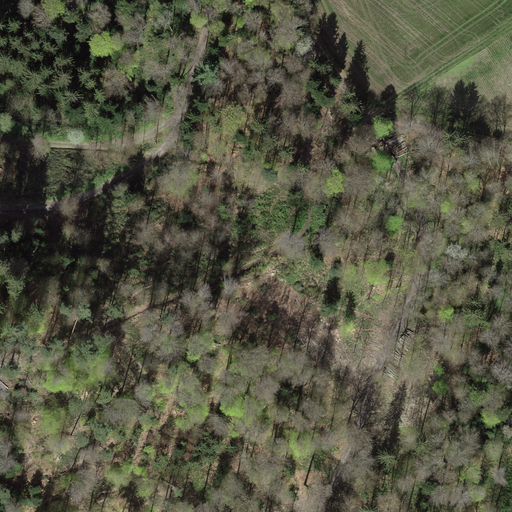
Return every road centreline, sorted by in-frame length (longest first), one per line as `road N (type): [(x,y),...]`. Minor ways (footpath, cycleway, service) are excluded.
road 1 (track): [(370,119),(418,202),(421,255),(338,476),(315,511)]
road 2 (track): [(0,138),(107,143),(180,117),(211,0)]
road 3 (track): [(0,209),(44,208),(122,179),(167,144),(180,117)]
road 4 (track): [(511,143),(370,119)]
road 5 (track): [(294,0),(313,44),(370,119)]
